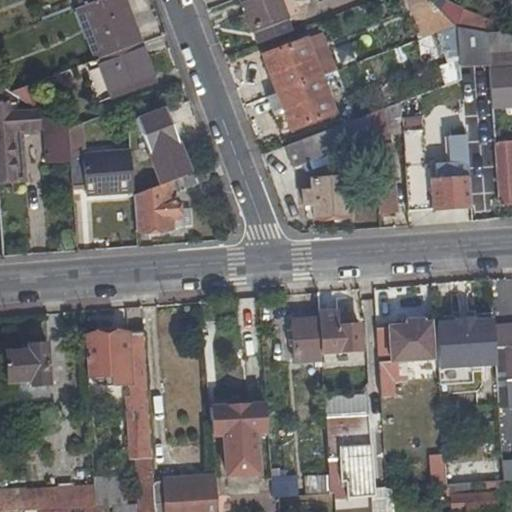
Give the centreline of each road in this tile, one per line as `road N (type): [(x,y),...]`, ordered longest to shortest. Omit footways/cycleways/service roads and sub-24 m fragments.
road 1 (residential): [(176,0),(262,231),(264,260)]
road 2 (tertiary): [(0,281),(264,260)]
road 3 (tertiary): [(264,260),(511,243)]
